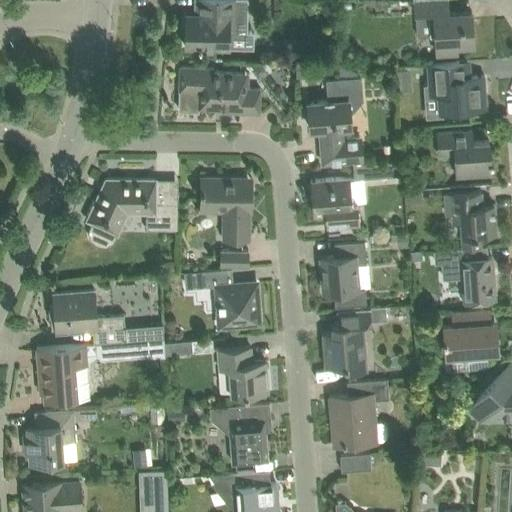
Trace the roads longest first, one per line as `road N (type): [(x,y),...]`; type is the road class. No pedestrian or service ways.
road 1 (residential): [(310,511),(281,164),(260,146),(76,138)]
road 2 (tertiary): [(0,303),(66,159)]
road 3 (tertiary): [(76,138),(97,20)]
